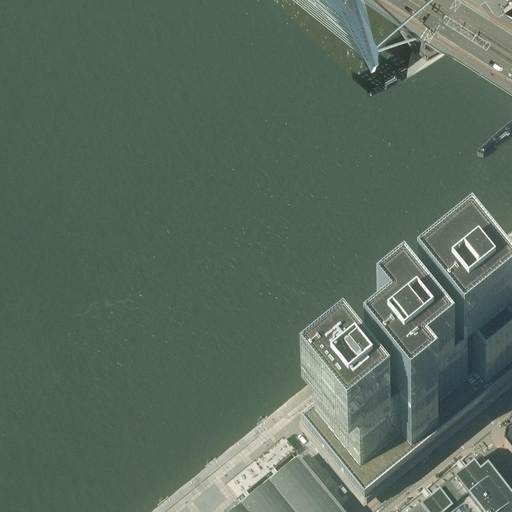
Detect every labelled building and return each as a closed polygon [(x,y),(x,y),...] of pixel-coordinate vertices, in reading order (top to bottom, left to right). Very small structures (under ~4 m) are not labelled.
[(511,0),(424,0),(398,28),(414,51),(414,60),(413,67),(420,64),(421,67),(511,3),(511,0)] [(511,271),(478,299),(493,317),(511,340),(511,271)] [(322,416),(301,433),(351,494),(364,510),(379,498),(421,464),(443,446),(503,398),(511,390),(511,354),(483,318),(467,299),(424,334),(405,350),(383,367),(359,387),(346,397),(322,416)] [(255,483),(274,470),(271,466),(288,454),(284,448),(288,446),(284,441),(245,469),(255,483)] [(336,511),(334,509),(333,508),(330,504),(323,495),(309,479),(301,469),(296,462),(295,462),(239,508),(233,511),(336,511)] [(471,464),(411,511),(511,511),(511,507),(481,465),(471,464)]
